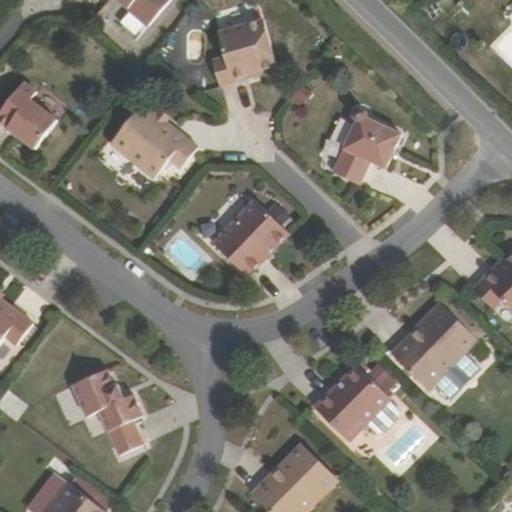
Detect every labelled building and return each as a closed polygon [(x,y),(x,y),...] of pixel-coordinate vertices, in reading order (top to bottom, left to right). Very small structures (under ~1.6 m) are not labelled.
[(115,0),(130,12),(139,0),(115,0)] [(253,75),(252,72),(282,63),(268,16),(222,29),(229,53),(217,56),(224,82),(253,75)] [(8,112),(41,140),(64,111),(42,92),(48,85),(36,76),(8,112)] [(187,165),(206,145),(150,99),(117,140),(162,176),(177,156),(187,165)] [(362,120),(336,175),(362,188),(374,163),(389,170),(407,134),(370,117),(371,112),(369,109),(365,108),(362,108),(359,111),(358,114),(359,118),(362,120)] [(247,280),(289,237),(254,203),(211,247),(247,280)] [(511,260),(501,272),(499,270),(477,291),(496,310),(507,301),(511,306),(511,260)] [(0,274),(0,342),(13,353),(28,332),(41,342),(58,319),(0,274)] [(485,343),(446,308),(398,360),(436,395),(485,343)] [(160,394),(152,399),(132,370),(96,387),(110,418),(123,412),(144,458),(173,445),(161,421),(171,416),(160,394)] [(318,422),(358,454),(399,408),(359,373),(318,422)] [(12,394),(1,409),(17,421),(28,406),(12,394)] [(92,437),(108,431),(102,415),(87,420),(92,437)] [(274,511),(326,511),(349,489),(311,452),(263,501),(274,511)] [(130,511),(91,485),(72,511),(130,511)]
